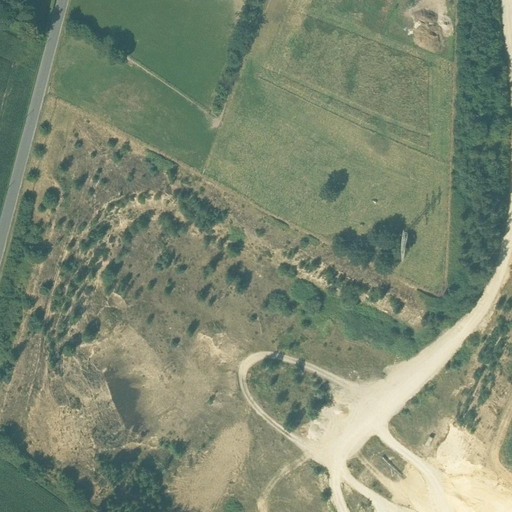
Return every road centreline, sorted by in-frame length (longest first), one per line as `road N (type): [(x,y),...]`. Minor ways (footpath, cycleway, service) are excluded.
road 1 (track): [(511,229),(483,306),(343,452),(318,452),(315,436),(360,417)]
road 2 (track): [(427,367),(381,394),(265,358),(243,370),(239,391),(275,431),(315,436),(338,406),(335,388)]
road 3 (unclassified): [(0,251),(64,0)]
